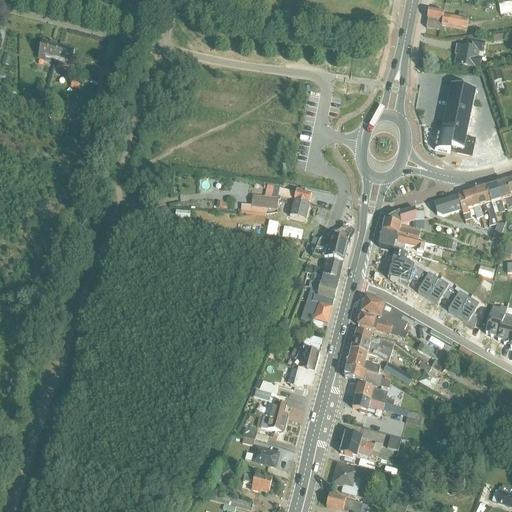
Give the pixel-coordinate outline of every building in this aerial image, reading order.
[(511,11),(511,3),(501,4),(501,12),(511,11)] [(430,10),(426,29),(441,32),(442,27),(467,31),(469,22),(465,21),(458,20),(444,17),(445,13),(430,10)] [(425,40),(437,43),(438,37),(426,34),(425,40)] [(492,37),(493,45),(503,44),(502,36),(492,37)] [(483,53),(485,44),(469,41),(467,49),(457,47),(456,55),(457,55),(455,66),(470,69),(470,68),(480,70),(482,59),(478,59),(479,53),(483,53)] [(55,62),(59,47),(43,42),(38,60),(51,63),(51,61),(55,62)] [(75,51),(59,47),(55,62),(59,63),(58,65),(71,68),(75,51)] [(118,61),(114,71),(120,73),(123,63),(118,61)] [(490,73),(493,82),(501,79),(499,71),(491,73),(490,73)] [(453,148),(464,150),(477,87),(462,84),(462,87),(451,85),(442,133),(439,132),(435,151),(452,154),(453,148)] [(47,101),(59,104),(61,96),(49,93),(47,101)] [(508,212),(511,210),(511,201),(506,183),(496,186),(503,207),(507,206),(508,212)] [(505,214),(503,207),(496,186),(486,189),(495,217),(505,214)] [(272,197),(272,200),(278,201),(280,202),(281,198),(295,201),(295,202),(296,202),(309,205),(312,195),(298,192),(297,191),(296,193),(275,188),(272,197)] [(495,234),(505,237),(507,225),(498,225),(495,217),(486,189),(475,192),(480,208),(483,207),(485,214),(488,213),(490,219),(489,229),(490,228),(491,229),(497,227),(495,234)] [(487,229),(480,208),(475,192),(458,198),(462,212),(466,225),(473,227),(468,211),(473,210),(477,221),(481,220),(484,230),(487,229)] [(251,205),(250,212),(266,214),(266,208),(277,209),(278,201),(272,200),(272,197),(252,195),(251,205)] [(437,216),(444,218),(462,212),(458,198),(436,205),(435,207),(437,216)] [(295,202),(291,217),(306,221),(309,205),(296,202),(295,202)] [(431,235),(431,221),(424,221),(424,214),(416,214),(415,210),(400,215),(401,227),(413,223),(413,230),(421,232),(431,235)] [(170,217),(170,223),(176,224),(176,219),(190,221),(191,213),(176,211),(175,218),(170,217)] [(413,230),(401,227),(400,215),(385,222),(383,232),(419,242),(421,232),(413,230)] [(270,222),(267,235),(276,237),(279,224),(270,222)] [(288,228),(286,237),(301,240),(303,231),(288,228)] [(351,230),(350,230),(349,229),(348,229),(347,229),(346,230),(343,230),(328,239),(327,242),(325,261),(343,265),(350,237),(351,236),(352,236),(352,234),(352,232),(351,231),(351,230)] [(383,232),(379,248),(395,253),(404,255),(406,247),(418,249),(417,252),(424,253),(426,244),(419,242),(383,232)] [(505,237),(495,234),(493,240),(504,242),(505,237)] [(313,239),(310,248),(312,249),(316,251),(316,249),(317,249),(320,241),(313,239)] [(325,261),(327,242),(320,241),(317,249),(316,249),(316,251),(313,258),(325,261)] [(448,250),(456,252),(458,243),(450,242),(448,250)] [(434,246),(434,255),(443,255),(444,246),(434,246)] [(403,261),(404,255),(395,253),(388,280),(398,283),(408,289),(412,281),(418,284),(425,274),(403,261)] [(339,282),(343,265),(325,261),(323,270),(321,277),(339,282)] [(495,272),(480,268),(478,276),(493,280),(495,272)] [(439,283),(425,274),(418,284),(423,288),(418,295),(428,301),(439,283)] [(313,284),(317,285),(337,290),(339,282),(321,277),(315,275),(313,284)] [(317,285),(313,284),(310,283),(309,289),(311,290),(316,291),(317,285)] [(454,293),(439,283),(428,301),(438,307),(443,300),(448,303),(454,293)] [(316,291),(311,290),(309,296),(334,302),(337,290),(317,285),(316,291)] [(470,302),(454,293),(448,303),(453,306),(448,314),(458,320),(470,302)] [(323,325),(328,326),(334,302),(309,296),(301,321),(312,324),(309,329),(321,333),(323,325)] [(383,314),(385,306),(369,301),(365,303),(362,316),(404,332),(408,325),(401,322),(383,314)] [(479,308),(470,302),(458,320),(475,329),(478,318),(474,316),(479,308)] [(383,314),(401,322),(404,316),(385,306),(383,314)] [(505,317),(507,311),(500,309),(500,311),(493,309),(486,336),(491,337),(490,339),(498,341),(498,343),(505,317)] [(358,327),(405,341),(408,335),(404,332),(362,316),(358,327)] [(511,345),(511,318),(505,317),(498,343),(504,344),(504,346),(511,348),(510,350),(511,350),(511,345)] [(282,324),(278,331),(286,334),(291,322),(285,319),(284,322),(283,325),(282,324)] [(432,332),(430,336),(451,347),(453,344),(432,332)] [(393,352),(394,346),(372,340),(373,338),(357,333),(355,341),(393,352)] [(322,349),(324,342),(307,337),(304,343),(322,349)] [(389,365),(391,359),(393,358),(395,353),(393,353),(393,352),(355,341),(352,352),(368,356),(378,358),(389,365)] [(315,376),(322,349),(304,343),(302,351),(301,351),(300,353),(297,360),(293,370),(315,376)] [(446,369),(451,361),(422,345),(417,352),(446,369)] [(461,348),(459,352),(469,358),(471,354),(461,348)] [(295,351),(291,357),(297,360),(300,353),(295,351)] [(366,366),(368,356),(352,352),(347,369),(382,379),(383,378),(379,377),(381,370),(366,366)] [(425,372),(429,375),(433,369),(423,363),(420,369),(425,372)] [(400,382),(404,373),(389,365),(384,373),(400,382)] [(389,391),(391,384),(390,383),(390,382),(388,382),(388,380),(382,379),(347,369),(344,379),(352,381),(389,391)] [(292,370),(289,380),(292,381),(290,388),(294,389),(303,391),(304,388),(311,390),(315,376),(293,370),(292,370)] [(429,375),(425,372),(419,382),(418,384),(434,392),(435,391),(440,382),(429,375)] [(404,373),(400,382),(409,387),(414,380),(404,373)] [(259,393),(263,384),(258,381),(254,390),(256,391),(255,396),(254,399),(269,404),(271,396),(259,393)] [(481,386),(495,395),(498,391),(484,381),(481,386)] [(259,393),(271,396),(276,398),(279,388),(263,384),(259,393)] [(359,387),(356,398),(393,409),(395,402),(387,400),(388,395),(359,387)] [(271,396),(269,404),(284,407),(286,400),(276,398),(271,396)] [(423,417),(397,410),(393,409),(356,398),(353,410),(360,412),(360,414),(367,416),(368,414),(375,416),(376,410),(407,419),(406,425),(420,429),(423,417)] [(301,402),(289,400),(288,405),(290,405),(287,418),(302,421),(305,409),(300,408),(301,402)] [(265,419),(285,425),(287,418),(287,417),(286,417),(286,416),(285,416),(285,415),(287,407),(284,407),(269,404),(266,416),(265,419)] [(261,429),(280,434),(281,434),(282,434),(282,433),(283,433),(285,425),(265,419),(265,420),(263,419),(261,429)] [(255,441),(257,436),(257,434),(245,430),(243,439),(244,439),(255,442),(255,441)] [(375,446),(368,444),(368,441),(346,435),(343,445),(389,458),(392,458),(393,454),(381,451),(383,446),(376,444),(375,446)] [(257,436),(255,441),(267,445),(269,439),(257,436)] [(255,442),(244,439),(243,445),(253,448),(255,442)] [(390,439),(387,449),(398,453),(401,442),(390,439)] [(388,462),(389,458),(343,445),(341,455),(361,461),(359,468),(372,471),(374,465),(367,463),(369,459),(372,460),(372,457),(388,462)] [(276,470),(279,456),(255,449),(252,463),(276,470)] [(223,479),(236,471),(234,467),(221,475),(223,479)] [(335,475),(332,486),(343,489),(341,494),(357,498),(361,481),(364,473),(344,468),(343,470),(339,469),(337,476),(335,475)] [(255,478),(254,483),(252,482),(253,479),(245,477),(242,490),(260,495),(261,492),(269,495),(272,482),(255,478)] [(499,489),(498,493),(496,493),(493,504),(511,510),(511,495),(509,495),(511,490),(503,487),(502,490),(499,489)] [(236,509),(245,511),(252,511),(254,505),(207,492),(204,500),(224,506),(236,509)] [(397,493),(395,499),(406,502),(408,496),(397,493)] [(360,511),(362,506),(330,497),(327,509),(339,511),(348,511),(350,511),(360,511)] [(395,503),(393,510),(392,511),(406,511),(408,507),(395,503)]
